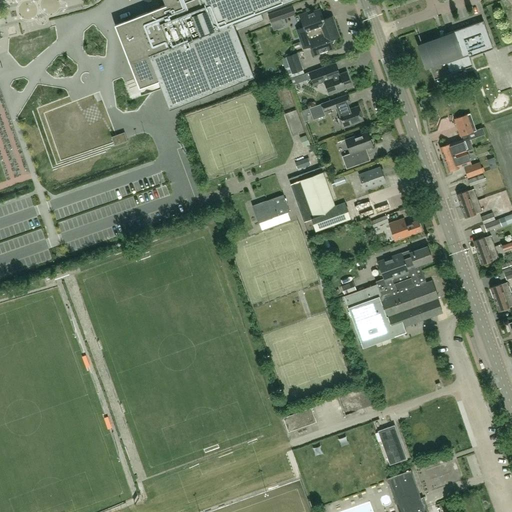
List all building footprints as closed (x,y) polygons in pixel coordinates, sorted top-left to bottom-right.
[(122,22),(115,25),(132,70),(136,81),(139,88),(158,81),(161,88),(170,109),(175,107),(254,76),(236,31),(264,20),(261,13),(293,0),(163,0),(166,5),(122,22)] [(304,27),(297,30),(303,48),(310,46),(314,56),(334,49),(330,40),(340,36),(333,16),(323,20),(320,9),(307,13),(307,12),(299,14),(304,27)] [(282,10),(269,15),(271,22),(284,18),(282,10)] [(445,40),(423,48),(434,79),(473,66),(470,57),(493,49),(483,21),(445,34),(445,40)] [(286,57),(282,59),(285,67),(289,79),(304,74),(303,69),(297,53),(286,57)] [(335,62),(309,72),(314,85),(325,81),(329,94),(351,86),(346,72),(339,74),(335,62)] [(348,94),(310,108),(301,111),(303,116),(312,113),(314,120),(326,115),(325,112),(335,109),(342,129),(364,121),(358,106),(350,109),(348,104),(351,103),(348,94)] [(454,119),(460,137),(473,132),(467,114),(454,119)] [(111,137),(114,145),(127,141),(126,139),(124,132),(111,137)] [(367,132),(346,139),(351,154),(342,157),(347,168),(370,160),(366,149),(373,146),(367,132)] [(306,135),(300,138),(303,147),(310,145),(306,135)] [(467,152),(463,140),(440,148),(445,160),(467,152)] [(467,152),(445,160),(449,172),(459,168),(459,167),(471,163),(467,152)] [(308,158),(295,163),(297,170),(311,164),(308,158)] [(483,172),(480,162),(464,168),(467,178),(483,172)] [(380,167),(359,174),(365,190),(386,183),(380,167)] [(301,180),(301,181),(290,185),(304,223),(312,220),(316,230),(350,218),(344,203),(335,206),(323,172),(301,180)] [(485,181),(483,175),(468,180),(470,186),(485,181)] [(333,188),(346,183),(344,176),(330,181),(333,188)] [(461,206),(478,200),(474,189),(467,191),(457,194),(461,206)] [(284,194),(253,206),(259,222),(290,211),(284,194)] [(478,200),(461,206),(466,218),(476,214),(482,211),(478,200)] [(493,213),(481,217),(486,232),(502,226),(499,219),(496,220),(493,213)] [(386,215),(370,221),(381,248),(385,247),(378,226),(389,222),(386,215)] [(389,224),(392,231),(387,232),(390,241),(395,239),(421,229),(418,221),(406,225),(404,218),(389,224)] [(478,253),(495,247),(491,236),(484,238),(484,237),(474,241),(478,253)] [(511,241),(501,245),(503,250),(511,247),(511,241)] [(415,265),(419,264),(432,259),(427,247),(412,252),(411,249),(377,261),(383,278),(384,281),(417,269),(415,265)] [(499,258),(495,247),(478,253),(482,265),(492,261),(492,260),(499,258)] [(377,283),(344,296),(361,344),(393,331),(394,336),(407,331),(405,326),(438,314),(440,308),(437,298),(438,298),(432,281),(426,283),(419,264),(415,265),(417,269),(384,281),(383,278),(376,281),(377,283)] [(510,267),(503,271),(506,279),(511,277),(511,269),(511,270),(510,267)] [(353,281),(341,286),(344,295),(356,290),(353,281)] [(495,300),(511,293),(508,282),(501,285),(501,284),(491,288),(495,300)] [(511,294),(511,293),(495,300),(499,312),(509,308),(509,307),(511,306),(511,294)] [(311,408),(283,418),(288,432),(316,422),(311,408)] [(395,425),(378,431),(390,464),(407,458),(395,425)] [(428,511),(423,498),(423,497),(420,498),(411,470),(387,478),(396,505),(398,511),(428,511)] [(388,508),(396,503),(391,494),(383,498),(388,508)]
